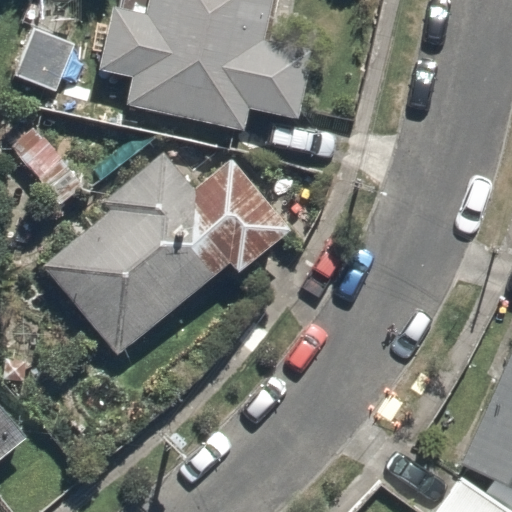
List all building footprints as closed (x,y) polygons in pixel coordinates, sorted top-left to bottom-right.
[(113,8),(101,77),(117,80),(115,96),(130,99),(128,112),(249,132),(253,108),(306,117),(317,53),(278,47),(286,0),(152,0),(150,14),(113,8)] [(197,191),(164,153),(103,200),(113,211),(39,269),(116,355),(230,263),(238,273),(292,230),(231,159),(197,191)] [(511,356),(462,461),(511,486),(511,356)] [(0,395),(0,460),(32,435),(0,395)] [(511,511),(458,476),(432,511),(511,511)]
